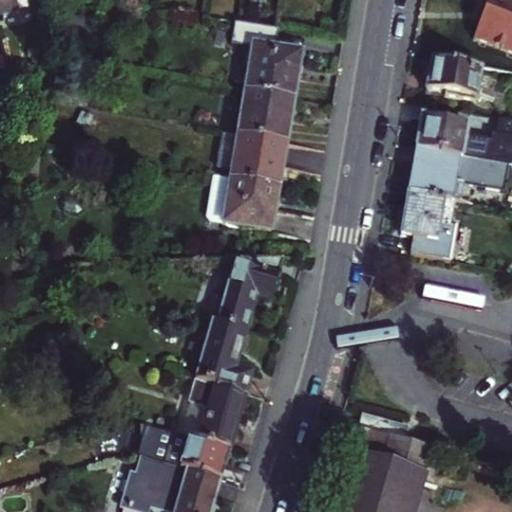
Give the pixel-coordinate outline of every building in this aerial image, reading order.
[(0,0),(0,18),(16,14),(13,1),(15,0),(0,0)] [(480,21),(478,26),(472,42),(511,57),(511,1),(509,0),(480,0),(475,14),(481,16),(480,21)] [(481,16),(475,14),(472,24),(478,26),(481,16)] [(237,48),(255,51),(248,95),(298,104),(301,80),(305,55),(280,51),(283,33),(240,27),(237,48)] [(487,70),(437,61),(434,75),(431,90),(449,94),(448,98),(481,105),(487,70)] [(298,104),(248,95),(241,138),(291,147),(294,125),(298,104)] [(423,135),(419,151),(467,160),(473,128),(426,118),(423,135)] [(236,173),(234,185),(283,193),(287,170),(291,147),(241,138),(228,136),(223,171),(236,173)] [(467,160),(419,151),(415,173),(411,195),(457,204),(468,206),(473,177),(483,179),(486,164),(467,160)] [(280,215),(283,193),(234,185),(214,181),(207,226),(276,238),(280,215)] [(457,204),(411,195),(407,215),(403,235),(435,242),(439,225),(452,227),(457,204)] [(452,227),(439,225),(435,242),(420,239),(416,257),(462,265),(469,230),(452,227)] [(280,299),(290,262),(241,264),(222,332),(251,341),(259,311),(262,301),(274,304),(280,299)] [(243,366),(251,341),(222,332),(218,331),(202,388),(211,390),(248,401),(253,384),(250,379),(241,376),(243,366)] [(248,401),(211,390),(202,420),(243,430),(246,419),(251,402),(248,401)] [(365,416),(361,431),(404,442),(408,428),(365,416)] [(243,430),(202,420),(194,449),(235,460),(243,430)] [(411,511),(421,483),(434,487),(439,470),(426,467),(431,449),(404,442),(361,431),(338,425),(335,438),(357,444),(356,448),(361,449),(341,511),(411,511)] [(170,472),(226,488),(231,474),(235,460),(194,449),(178,444),(170,472)] [(226,488),(170,472),(147,466),(142,484),(137,482),(128,511),(219,511),(220,510),(226,488)]
